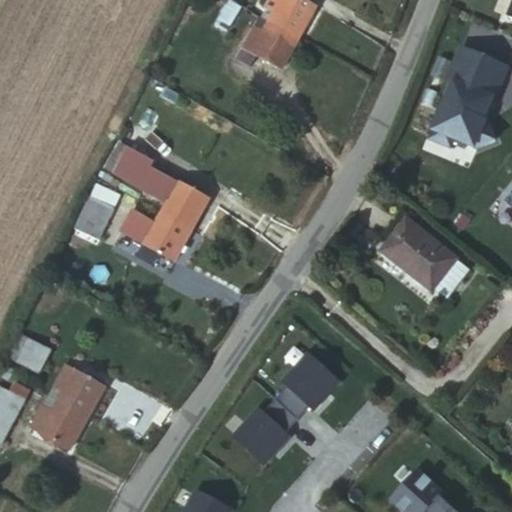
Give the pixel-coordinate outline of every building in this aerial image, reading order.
[(240,10),(220,0),(212,0),(184,41),(210,60),(240,10)] [(269,22),(299,39),(315,11),(297,0),(269,0),(266,7),(275,12),(269,22)] [(282,70),(299,39),(269,22),(259,17),(242,47),(246,49),(257,56),(282,70)] [(257,56),(246,49),(239,62),(251,67),(257,56)] [(470,65),(481,60),(459,51),(446,83),(452,85),(460,88),(470,65)] [(452,85),(428,142),(448,150),(452,142),(475,151),(493,144),(486,126),(481,124),(490,102),(492,103),(506,70),(481,60),(470,65),(460,88),(452,85)] [(166,94),(157,89),(150,101),(159,106),(166,94)] [(167,204),(161,215),(192,231),(209,201),(150,168),(153,162),(129,148),(115,173),(167,204)] [(117,204),(113,210),(113,211),(123,217),(132,201),(116,192),(112,201),(117,204)] [(113,211),(113,210),(91,199),(76,231),(99,240),(113,211)] [(192,231),(161,215),(156,224),(146,218),(143,223),(131,216),(122,232),(176,261),(192,231)] [(406,222),(381,254),(431,293),(433,290),(447,301),(470,272),(406,222)] [(124,273),(111,265),(96,288),(110,296),(124,273)] [(19,363),(30,341),(21,337),(11,359),(19,363)] [(50,352),(30,341),(19,363),(40,374),(50,352)] [(333,388),(305,362),(282,388),(285,391),(261,417),(258,415),(235,440),(263,466),(287,440),(283,437),(306,410),(310,414),(333,388)] [(63,391),(57,403),(88,420),(105,390),(67,368),(55,387),(63,391)] [(24,402),(4,392),(0,399),(0,444),(1,445),(24,402)] [(88,420),(57,403),(50,414),(42,409),(32,428),(71,450),(88,420)] [(455,511),(439,498),(442,495),(416,472),(390,500),(403,511),(455,511)] [(229,511),(230,511),(196,493),(185,511),(229,511)]
